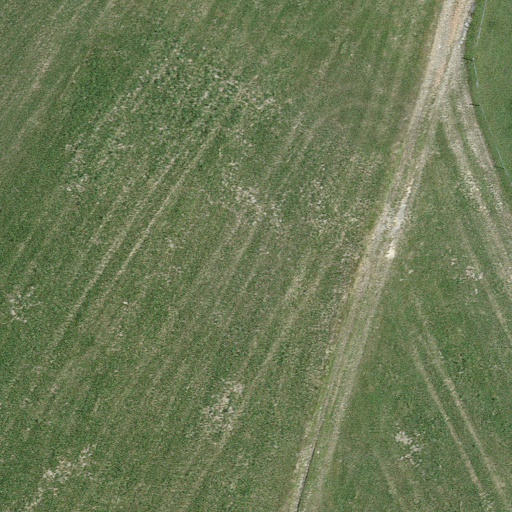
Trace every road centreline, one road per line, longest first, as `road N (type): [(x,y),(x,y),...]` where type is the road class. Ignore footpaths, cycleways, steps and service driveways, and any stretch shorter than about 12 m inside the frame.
road 1 (track): [(290,511),(333,339),(433,77),(454,0)]
road 2 (track): [(511,247),(433,77)]
